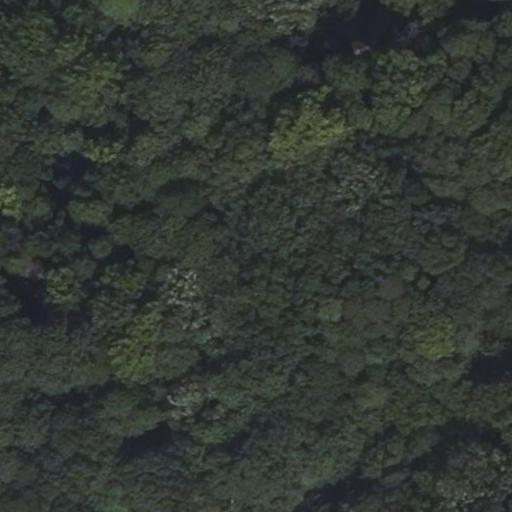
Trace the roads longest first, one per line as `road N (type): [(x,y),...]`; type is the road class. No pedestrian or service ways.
road 1 (track): [(115,0),(193,446),(173,511)]
road 2 (track): [(193,446),(214,336),(279,187),(399,0)]
road 3 (track): [(308,511),(511,361)]
